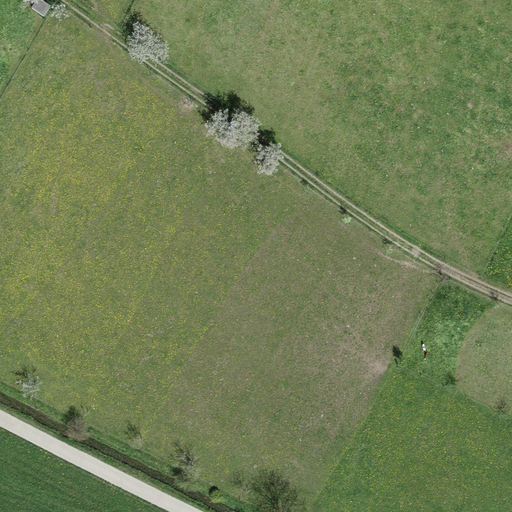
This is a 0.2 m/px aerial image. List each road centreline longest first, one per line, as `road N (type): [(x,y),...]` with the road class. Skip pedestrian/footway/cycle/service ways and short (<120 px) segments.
road 1 (track): [(65,0),(345,205),(511,300)]
road 2 (unclassified): [(0,426),(172,511)]
